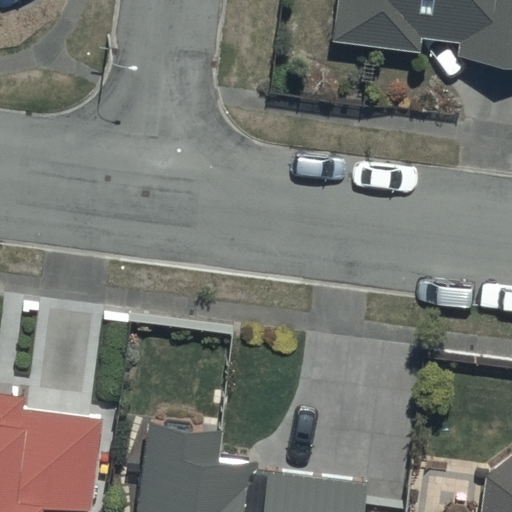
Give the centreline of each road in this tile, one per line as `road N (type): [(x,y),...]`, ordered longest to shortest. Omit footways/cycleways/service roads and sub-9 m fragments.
road 1 (residential): [(152,187),(511,234)]
road 2 (residential): [(152,187),(177,0)]
road 3 (residential): [(0,167),(152,187)]
